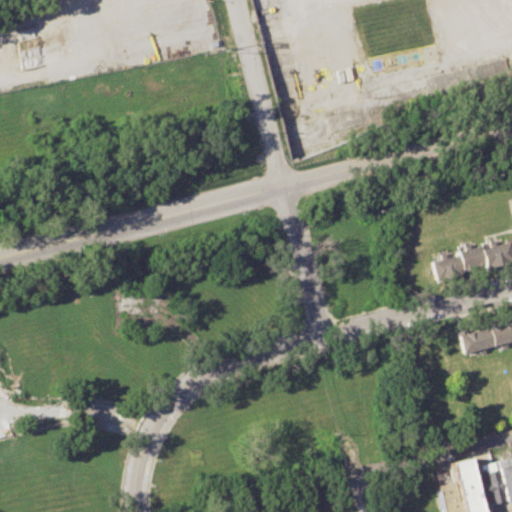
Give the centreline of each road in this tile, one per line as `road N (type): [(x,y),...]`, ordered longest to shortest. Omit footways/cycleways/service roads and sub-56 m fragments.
road 1 (tertiary): [(0,256),(511,123)]
road 2 (residential): [(148,430),(159,409),(203,370),(511,290)]
road 3 (residential): [(233,0),(311,336)]
road 4 (residential): [(0,408),(73,410),(148,430)]
